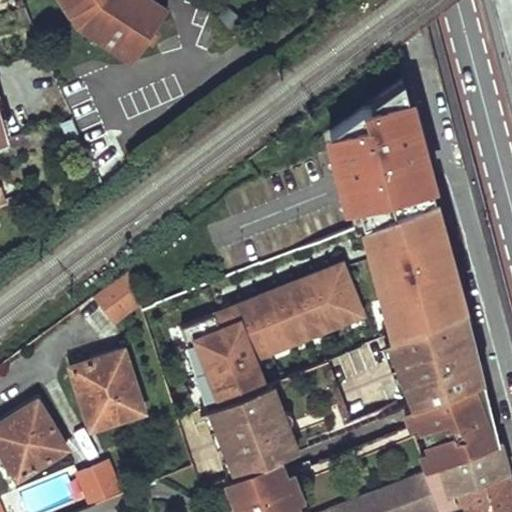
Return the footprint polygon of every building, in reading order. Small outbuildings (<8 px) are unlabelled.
[(58,0),(66,13),(72,9),(76,16),(72,23),(129,62),(141,45),(150,33),(164,13),(146,0),(58,0)] [(72,9),(66,13),(71,21),(72,23),(76,16),(72,9)] [(150,33),(141,45),(148,49),(156,37),(150,33)] [(403,74),(328,129),(353,223),(362,220),(434,192),(427,165),(404,171),(398,147),(411,143),(402,110),(410,108),(408,100),(410,100),(403,74)] [(427,165),(410,100),(408,100),(410,108),(402,110),(411,143),(398,147),(404,171),(427,165)] [(0,140),(9,137),(0,110),(0,140)] [(86,147),(73,117),(62,121),(89,180),(99,175),(86,147)] [(99,175),(103,185),(128,166),(114,136),(86,147),(99,175)] [(434,192),(362,220),(391,332),(463,303),(434,192)] [(221,307),(181,323),(187,345),(193,343),(198,354),(191,357),(196,373),(203,371),(207,383),(200,386),(207,405),(262,383),(256,369),(256,363),(252,354),(361,311),(342,260),(328,266),(331,275),(321,279),(317,270),(291,280),(295,289),(284,294),(280,284),(254,294),(258,303),(247,307),(244,298),(230,304),(232,308),(223,311),(221,307)] [(93,290),(113,318),(138,299),(127,265),(93,290)] [(328,266),(317,270),(321,279),(331,275),(328,266)] [(291,280),(280,284),(284,294),(295,289),(291,280)] [(254,294),(244,298),(247,307),(258,303),(254,294)] [(479,365),(463,303),(391,332),(389,333),(416,401),(482,375),(479,365)] [(193,343),(187,345),(191,357),(198,354),(193,343)] [(122,347),(90,357),(92,363),(124,353),(122,347)] [(67,364),(86,427),(142,410),(124,353),(92,363),(90,357),(67,364)] [(355,425),(330,360),(274,382),(299,447),(355,425)] [(203,371),(196,373),(200,386),(207,383),(203,371)] [(421,449),(428,464),(499,436),(492,413),(482,375),(416,401),(404,406),(411,423),(421,419),(430,445),(421,449)] [(299,447),(274,382),(210,408),(234,473),(281,454),(299,447)] [(4,457),(15,475),(64,446),(36,400),(0,420),(0,437),(10,454),(4,457)] [(234,473),(210,408),(200,411),(224,477),(225,476),(234,473)] [(436,511),(454,505),(451,496),(460,492),(508,470),(504,455),(499,436),(428,464),(310,511),(436,511)] [(10,454),(0,437),(0,450),(4,457),(10,454)] [(287,471),(281,454),(234,473),(225,476),(239,511),(303,511),(299,501),(299,500),(287,471)] [(124,489),(111,459),(79,473),(92,502),(124,489)] [(307,497),(295,468),(287,471),(299,500),(307,497)] [(511,511),(511,484),(508,470),(460,492),(465,504),(467,511),(511,511)] [(460,492),(451,496),(454,505),(455,508),(465,504),(460,492)]
